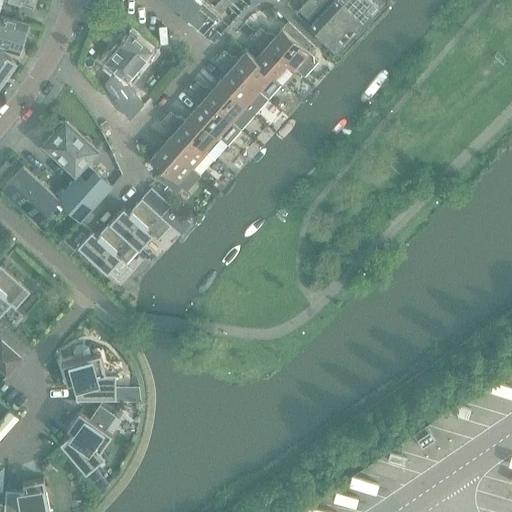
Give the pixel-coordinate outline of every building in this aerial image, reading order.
[(198,0),(165,0),(214,42),(228,25),(198,0)] [(213,0),(210,3),(220,12),(230,1),(228,0),(213,0)] [(307,0),(298,10),(309,20),(319,8),(309,0),(307,0)] [(309,0),(319,8),(326,0),(309,0)] [(341,0),(334,0),(324,12),(351,36),(365,20),(341,0)] [(378,5),(373,0),(341,0),(365,20),(378,5)] [(310,28),(337,52),(351,36),(324,12),(310,28)] [(18,53),(27,23),(0,14),(0,41),(5,43),(3,48),(18,53)] [(284,28),(270,44),(298,69),(306,76),(320,60),(312,53),(311,53),(316,47),(289,22),(284,28)] [(269,37),(269,33),(262,28),(258,33),(266,40),(269,37)] [(119,46),(105,61),(125,79),(126,80),(127,81),(137,70),(141,74),(150,64),(146,59),(153,51),(152,50),(157,45),(141,31),(136,37),(129,31),(117,44),(119,46)] [(253,38),(259,44),(263,43),(266,40),(258,33),(253,38)] [(257,58),(256,59),(275,76),(275,77),(284,85),(298,69),(270,44),(257,58)] [(233,59),(232,55),(226,49),(221,55),(230,62),(233,59)] [(0,82),(15,61),(0,50),(0,82)] [(248,50),(234,66),(262,91),(269,97),(272,101),(285,87),(284,85),(275,77),(275,76),(256,59),(257,58),(248,50)] [(216,60),(222,66),(227,66),(230,62),(221,55),(216,60)] [(234,66),(220,81),(255,112),(269,97),(262,91),(234,66)] [(116,91),(112,95),(129,120),(144,104),(143,102),(129,82),(127,81),(126,80),(116,91)] [(205,86),(198,80),(194,85),(202,93),(204,90),(205,86)] [(220,81),(206,96),(234,121),(241,128),(255,112),(220,81)] [(188,91),(195,97),(199,96),(202,93),(194,85),(188,91)] [(206,96),(193,111),(221,137),(228,143),(241,128),(234,121),(206,96)] [(178,120),(178,116),(171,110),(167,115),(175,123),(178,120)] [(193,111),(179,126),(212,156),(215,158),(228,143),(221,137),(193,111)] [(161,121),(168,127),(172,127),(175,123),(167,115),(161,121)] [(86,161),(97,149),(89,142),(89,137),(85,134),(81,134),(64,119),(62,121),(58,121),(54,126),(54,130),(42,143),(76,174),(67,185),(91,207),(111,184),(86,161)] [(179,126),(165,142),(193,167),(198,171),(212,156),(179,126)] [(165,142),(151,157),(164,168),(159,174),(169,183),(177,190),(182,185),(187,189),(201,173),(198,171),(193,167),(165,142)] [(64,206),(79,220),(91,207),(67,185),(56,196),(23,165),(3,186),(37,218),(48,206),(57,213),(64,206)] [(123,206),(109,221),(139,248),(151,235),(157,240),(171,224),(161,215),(171,204),(162,196),(151,187),(141,197),(131,208),(132,209),(129,212),(123,206)] [(65,238),(59,244),(70,254),(77,246),(107,272),(108,271),(120,258),(125,263),(139,248),(109,221),(100,232),(98,235),(91,230),(80,220),(64,238),(65,238)] [(0,313),(10,302),(16,307),(30,291),(0,265),(0,264),(0,313)] [(0,368),(6,374),(6,373),(20,358),(11,349),(1,341),(0,342),(0,368)] [(106,375),(100,353),(61,363),(67,383),(75,381),(76,385),(76,400),(116,400),(116,374),(106,375)] [(140,386),(127,386),(127,399),(140,399),(140,386)] [(71,435),(60,445),(85,475),(86,475),(95,467),(105,459),(99,452),(112,433),(106,429),(115,415),(100,404),(90,418),(79,410),(67,427),(73,432),(71,435)] [(10,410),(0,421),(0,438),(19,418),(16,415),(10,410)] [(102,476),(93,483),(100,491),(109,484),(102,476)] [(19,490),(5,489),(3,511),(50,511),(43,478),(23,482),(24,490),(19,490)]
